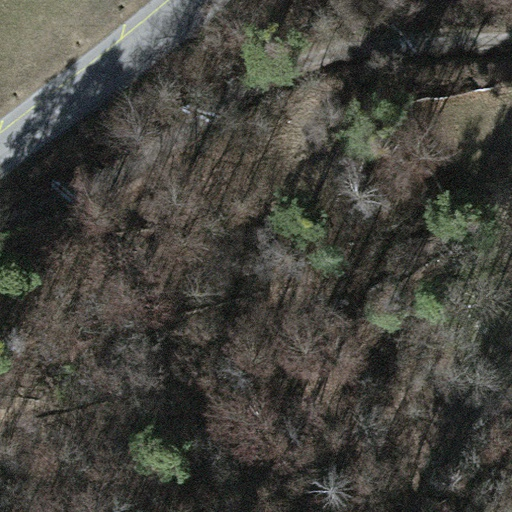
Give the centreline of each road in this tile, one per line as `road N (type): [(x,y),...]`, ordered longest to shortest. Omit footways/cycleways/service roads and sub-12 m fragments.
road 1 (track): [(0,219),(404,33),(511,16)]
road 2 (residential): [(0,146),(176,0)]
